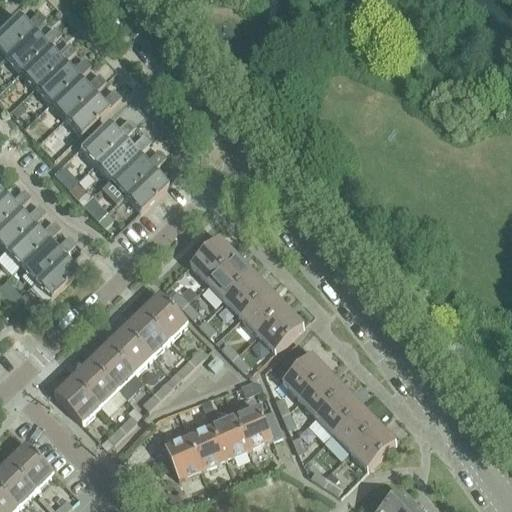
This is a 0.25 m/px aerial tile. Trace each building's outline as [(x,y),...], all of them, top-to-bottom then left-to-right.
[(0,60),(3,64),(32,37),(45,24),(37,17),(24,29),(16,21),(0,36),(0,60)] [(18,79),(47,53),(60,41),(52,33),(39,45),(32,37),(3,64),(18,79)] [(33,95),(62,69),(75,56),(68,48),(54,61),(47,53),(18,79),(33,95)] [(48,111),(76,83),(77,84),(90,72),(82,64),(69,76),(62,69),(33,95),(48,111)] [(64,127),(92,100),(105,87),(97,79),(84,91),(77,84),(76,83),(48,111),(64,127)] [(79,143),(107,116),(106,115),(120,102),(112,95),(99,108),(92,100),(64,127),(79,143)] [(16,120),(23,114),(20,110),(12,116),(16,120)] [(93,172),(121,145),(122,146),(135,133),(127,125),(114,138),(106,129),(78,156),(93,172)] [(108,187),(136,161),(150,149),(142,141),(129,153),(122,146),(121,145),(93,172),(108,187)] [(123,203),(151,176),(152,177),(165,164),(157,156),(144,169),(136,161),(108,187),(123,203)] [(139,219),(167,193),(166,192),(179,179),(172,172),(159,184),(152,177),(151,176),(123,203),(139,219)] [(76,191),(60,174),(53,181),(69,198),(76,191)] [(0,231),(17,216),(29,203),(22,196),(9,208),(1,199),(0,200),(0,231)] [(88,205),(82,199),(76,205),(82,210),(88,205)] [(99,229),(108,220),(92,204),(83,212),(86,215),(99,229)] [(0,253),(4,257),(31,231),(32,231),(44,219),(37,211),(24,224),(17,216),(0,231),(0,253)] [(19,273),(46,247),(47,247),(60,235),(52,227),(39,239),(32,231),(31,231),(4,257),(19,273)] [(34,289),(62,263),(74,250),(67,243),(54,255),(47,247),(46,247),(19,273),(34,289)] [(236,262),(219,244),(190,272),(208,290),(236,262)] [(49,305),(76,279),(75,278),(89,265),(82,258),(69,271),(62,263),(34,289),(49,305)] [(252,279),(236,262),(208,290),(225,308),(252,279)] [(269,296),(252,279),(225,308),(241,325),(269,296)] [(0,292),(0,305),(8,314),(18,305),(21,301),(6,286),(0,292)] [(189,295),(182,301),(189,309),(197,302),(189,295)] [(286,314),(269,296),(241,325),(258,342),(286,314)] [(182,301),(178,297),(171,304),(183,316),(189,309),(182,301)] [(170,346),(188,329),(160,301),(143,318),(170,346)] [(33,321),(18,305),(8,314),(24,330),(33,321)] [(200,321),(189,309),(183,316),(193,327),(200,321)] [(303,332),(286,314),(258,342),(275,360),(303,332)] [(153,363),(170,346),(143,318),(125,334),(153,363)] [(217,338),(205,326),(199,333),(210,344),(217,338)] [(135,379),(153,363),(125,334),(108,351),(135,379)] [(239,361),(227,349),(221,356),(232,368),(239,361)] [(118,396),(135,379),(108,351),(90,368),(118,396)] [(195,373),(207,362),(201,355),(189,367),(195,373)] [(250,373),(239,361),(232,368),(243,379),(250,373)] [(329,379),(312,362),(283,389),(300,408),(329,379)] [(213,377),(221,368),(216,363),(208,371),(213,377)] [(177,390),(195,373),(189,367),(171,384),(177,390)] [(100,413),(118,396),(90,368),(73,385),(100,413)] [(345,396),(329,379),(300,408),(316,425),(345,396)] [(160,406),(177,390),(171,384),(154,400),(160,406)] [(100,413),(73,385),(55,402),(83,430),(100,413)] [(362,414),(345,396),(316,425),(333,442),(362,414)] [(149,418),(160,406),(154,400),(143,411),(149,418)] [(290,419),(284,404),(276,407),(282,422),(290,419)] [(379,431),(362,414),(333,442),(350,460),(379,431)] [(275,415),(265,418),(275,444),(285,440),(275,415)] [(273,447),(260,416),(236,426),(249,457),(273,447)] [(296,434),(290,419),(282,422),(288,437),(296,434)] [(131,422),(120,433),(126,440),(138,428),(131,422)] [(171,431),(179,450),(190,446),(182,426),(171,431)] [(249,457),(236,426),(212,436),(225,467),(249,457)] [(396,449),(379,431),(350,460),(367,477),(396,449)] [(114,451),(126,440),(120,433),(108,444),(114,451)] [(225,467),(212,436),(190,446),(203,477),(225,467)] [(312,453),(307,442),(301,444),(301,443),(292,447),(299,462),(307,458),(306,456),(312,453)] [(203,477),(190,446),(166,456),(179,487),(203,477)] [(36,497),(54,480),(26,452),(9,469),(36,497)] [(20,511),(36,497),(9,469),(0,477),(0,494),(16,511),(20,511)] [(329,486),(326,484),(315,477),(310,485),(324,494),(329,486)] [(343,494),(329,486),(324,494),(338,503),(343,494)] [(0,511),(16,511),(0,494),(0,511)] [(413,511),(414,511),(401,499),(387,511),(413,511)] [(62,501),(56,506),(60,510),(65,505),(62,501)] [(50,511),(41,502),(36,506),(41,511),(42,511),(43,511),(50,511)]
